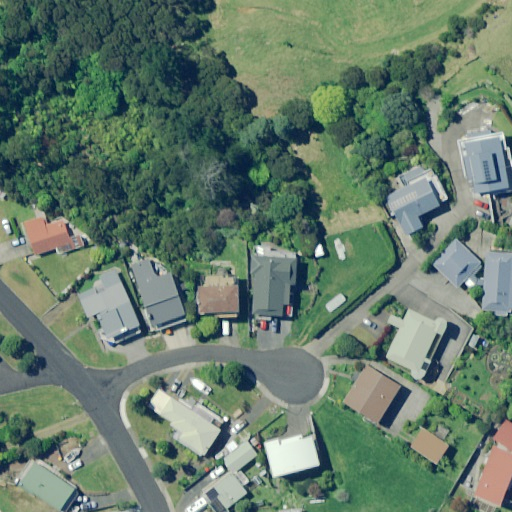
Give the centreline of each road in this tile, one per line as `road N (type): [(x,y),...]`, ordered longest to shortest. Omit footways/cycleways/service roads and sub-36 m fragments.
road 1 (residential): [(97,399),(149,370),(212,360),(270,370)]
road 2 (residential): [(97,399),(0,299)]
road 3 (residential): [(155,511),(97,399)]
